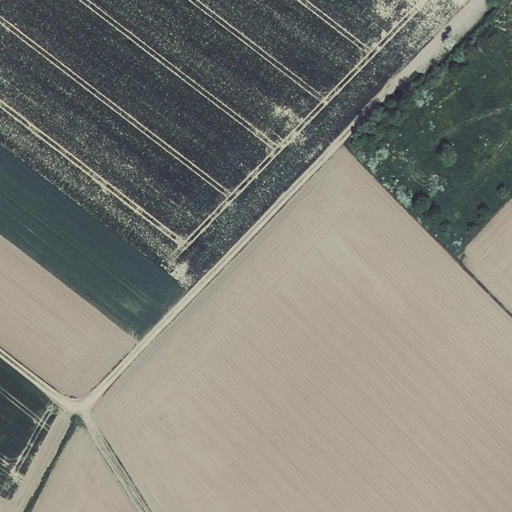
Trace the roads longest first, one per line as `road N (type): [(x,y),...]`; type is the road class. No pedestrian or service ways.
road 1 (track): [(86,407),(482,0)]
road 2 (track): [(0,352),(63,402),(86,407),(149,511)]
